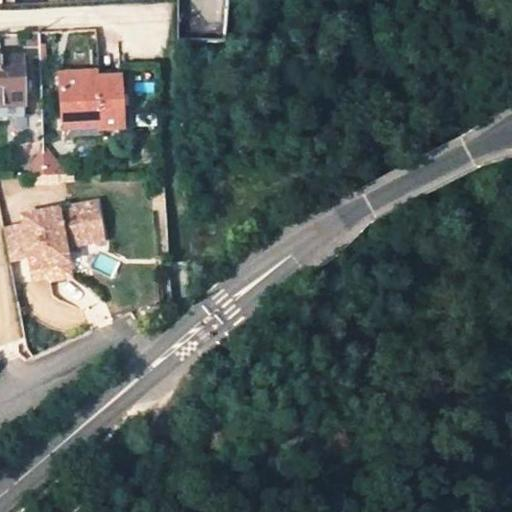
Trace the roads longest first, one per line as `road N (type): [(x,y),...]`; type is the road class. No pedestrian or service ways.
road 1 (track): [(194,329),(180,303),(166,57),(138,31)]
road 2 (track): [(73,511),(154,422),(149,369)]
road 3 (residential): [(138,31),(99,12),(0,16)]
